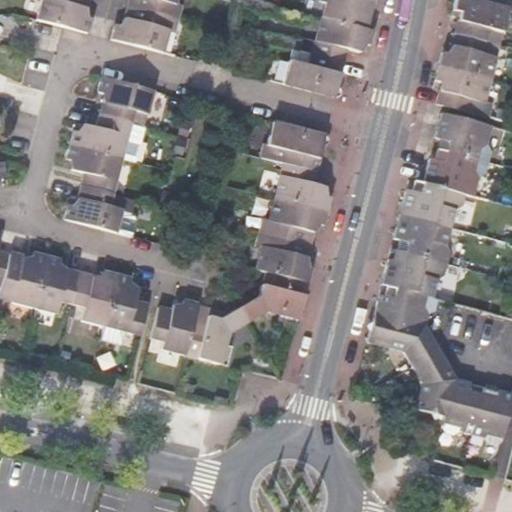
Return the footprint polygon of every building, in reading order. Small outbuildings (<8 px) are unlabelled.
[(40,0),(36,20),(38,21),(87,34),(90,19),(83,17),(87,0),(40,0)] [(128,0),(127,6),(177,19),(181,6),(175,4),(175,0),(128,0)] [(319,0),(319,3),(324,5),(320,19),(363,31),(372,1),(367,0),(319,0)] [(459,14),(457,22),(454,34),(484,42),(498,46),(501,33),(506,10),(469,0),(454,0),(452,11),(459,14)] [(174,32),(177,19),(127,6),(122,27),(115,26),(111,40),(161,53),(168,32),(174,32)] [(345,49),(358,53),(361,44),(368,46),(371,33),(363,31),(320,19),(311,55),(341,62),(345,49)] [(437,68),(488,81),(494,59),(498,46),(484,42),(454,34),(451,46),(447,56),(441,54),(437,68)] [(311,55),(291,49),(288,61),(308,66),(311,55)] [(341,62),(311,55),(308,66),(288,61),(281,84),(332,98),(341,62)] [(441,84),(438,92),(435,105),(466,113),(486,118),(489,105),(482,103),(488,81),(437,68),(434,82),(441,84)] [(101,78),(97,93),(104,94),(99,116),(130,124),(142,127),(146,114),(152,92),(101,78)] [(440,115),(434,138),(439,140),(436,150),(486,163),(489,151),(485,144),(489,127),(440,115)] [(129,125),(130,124),(99,116),(95,128),(82,125),(80,134),(73,132),(69,146),(120,159),(133,163),(142,129),(129,125)] [(322,136),(272,123),(265,145),(263,145),(260,158),(282,164),(313,172),(322,136)] [(188,142),(178,140),(175,153),(184,155),(188,142)] [(111,195),(120,159),(69,146),(65,160),(73,161),(71,170),(83,174),(80,187),(111,195)] [(484,173),(486,163),(436,150),(434,161),(428,160),(422,184),(464,195),(471,197),(476,177),(484,173)] [(73,161),(65,160),(63,169),(71,170),(73,161)] [(325,213),(328,199),(321,196),(323,188),(310,185),(313,172),(282,164),(273,199),(325,213)] [(399,215),(449,228),(453,211),(462,206),(464,195),(422,184),(419,193),(415,194),(405,193),(399,215)] [(80,187),(73,185),(67,206),(75,208),(80,187)] [(67,206),(64,220),(115,234),(131,238),(135,220),(131,213),(134,200),(111,195),(80,187),(75,208),(67,206)] [(325,213),(273,199),(267,220),(261,219),(257,233),(308,246),(311,233),(313,224),(321,226),(325,213)] [(404,254),(447,265),(450,252),(444,245),(449,228),(399,215),(393,239),(402,241),(406,246),(404,254)] [(302,267),(305,258),(308,246),(257,233),(254,245),(260,247),(254,270),(275,275),(306,284),(310,269),(302,267)] [(8,255),(0,284),(0,286),(12,290),(10,302),(33,308),(45,257),(31,253),(29,261),(8,255)] [(381,285),(430,298),(434,281),(444,276),(447,265),(404,254),(402,260),(397,264),(387,261),(381,285)] [(45,257),(33,308),(55,314),(58,301),(71,305),(79,274),(57,268),(59,261),(45,257)] [(81,267),(59,261),(57,268),(79,274),(81,267)] [(79,274),(71,305),(83,308),(80,321),(102,327),(116,276),(102,272),(100,279),(79,274)] [(306,284),(275,275),(271,288),(261,285),(257,296),(237,308),(246,322),(265,311),(297,318),(306,284)] [(116,276),(102,327),(99,340),(120,345),(124,332),(138,336),(146,305),(133,302),(137,289),(128,286),(130,279),(116,276)] [(375,305),(365,343),(402,352),(420,385),(415,410),(443,418),(441,426),(443,432),(450,434),(456,431),(484,438),(486,444),(493,446),(499,442),(511,395),(497,391),(495,399),(465,391),(467,383),(453,379),(430,339),(426,341),(421,333),(426,313),(434,310),(437,300),(430,298),(381,285),(375,305)] [(157,308),(148,339),(161,342),(160,350),(182,356),(191,325),(196,305),(182,301),(180,308),(172,306),(170,311),(157,308)] [(228,313),(196,305),(191,325),(203,328),(206,317),(218,319),(229,313),(228,313)] [(237,308),(228,313),(229,313),(218,319),(206,317),(203,328),(191,325),(182,356),(219,366),(227,334),(246,322),(237,308)] [(71,353),(60,350),(57,360),(68,363),(71,353)] [(377,387),(371,377),(358,385),(363,395),(377,387)] [(194,386),(179,382),(177,391),(192,395),(194,386)]
